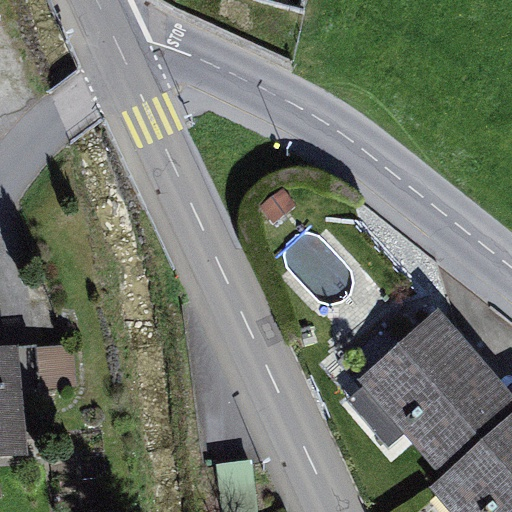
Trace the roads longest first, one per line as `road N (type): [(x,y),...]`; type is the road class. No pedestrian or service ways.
road 1 (tertiary): [(332,511),(134,81)]
road 2 (residential): [(511,272),(317,118),(195,59),(149,45),(120,51)]
road 3 (residential): [(134,81),(60,119),(0,191)]
